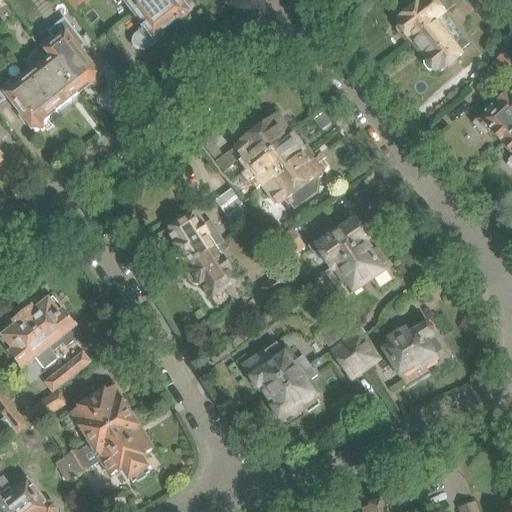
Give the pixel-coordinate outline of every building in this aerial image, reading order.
[(85,0),(67,0),(75,9),(86,1),(85,0)] [(113,0),(118,6),(124,1),(135,15),(153,0),(113,0)] [(189,12),(179,0),(153,0),(135,15),(146,29),(139,34),(137,36),(135,38),(134,41),(134,44),(135,47),(137,49),(140,51),(144,51),(147,49),(163,37),(160,33),(162,31),(164,33),(177,22),(178,23),(179,22),(184,23),(190,18),(189,12)] [(401,23),(396,26),(397,28),(396,29),(396,33),(400,38),(403,39),(405,38),(406,39),(411,36),(413,39),(436,21),(445,14),(434,0),(422,0),(398,19),(401,23)] [(436,21),(413,39),(428,58),(424,61),(423,64),(424,67),(427,71),(431,73),(433,72),(434,73),(438,70),(441,73),(463,55),(460,52),(469,44),(445,14),(436,21)] [(53,37),(41,47),(51,60),(78,95),(90,85),(95,86),(99,83),(100,78),(74,45),(81,39),(66,19),(49,32),(53,37)] [(497,63),(511,49),(511,46),(504,37),(487,52),(497,63)] [(109,38),(100,46),(113,62),(122,55),(109,38)] [(504,74),(511,66),(511,49),(497,63),(495,64),(504,74)] [(51,60),(29,77),(56,112),(78,95),(51,60)] [(11,79),(1,87),(34,129),(39,130),(43,128),(46,132),(62,119),(56,112),(29,77),(17,86),(11,79)] [(508,93),(474,125),(485,136),(489,132),(501,145),(511,134),(511,94),(510,96),(508,93)] [(293,136),(277,115),(273,114),(257,126),(259,129),(241,143),(242,144),(217,163),(225,173),(239,163),(246,172),(293,136)] [(511,134),(501,145),(511,156),(511,158),(509,162),(511,164),(511,134)] [(303,158),(307,154),(303,149),(302,144),(299,139),(294,137),(293,136),(246,172),(250,169),(257,179),(256,180),(263,189),(276,179),(277,180),(281,177),(278,174),(282,171),(284,175),(294,167),(292,164),(301,156),(303,158)] [(323,169),(312,160),(307,154),(303,158),(301,156),(292,164),(294,167),(284,175),(282,171),(278,174),(281,177),(277,180),(276,179),(263,189),(270,198),(272,196),(279,205),(286,200),(295,211),(311,198),(304,188),(310,183),(322,178),(322,175),(323,169)] [(249,215),(234,195),(215,209),(230,229),(249,215)] [(205,229),(195,212),(167,229),(177,244),(174,248),(173,250),(172,253),(172,255),(174,258),(176,260),(180,261),(185,261),(188,266),(214,250),(224,244),(212,225),(205,229)] [(274,244),(288,233),(280,221),(265,232),(274,244)] [(350,252),(365,242),(369,239),(357,221),(337,235),(334,230),(308,248),(318,262),(324,259),(331,270),(326,274),(327,275),(353,256),(350,252)] [(274,244),(286,262),(305,249),(292,230),(288,233),(274,244)] [(353,256),(327,275),(343,299),(346,299),(385,272),(381,267),(386,264),(376,250),(373,252),(365,242),(350,252),(353,256)] [(198,286),(203,285),(211,298),(238,281),(225,259),(221,261),(214,250),(188,266),(191,271),(190,274),(189,275),(189,277),(189,279),(190,282),(192,285),(195,286),(198,286)] [(298,275),(288,283),(281,273),(261,288),(269,300),(289,285),(297,295),(307,288),(298,275)] [(32,308),(23,315),(50,348),(64,336),(70,345),(82,336),(75,327),(76,326),(64,312),(54,298),(49,302),(35,313),(32,308)] [(4,337),(0,340),(11,354),(23,369),(35,359),(45,370),(58,360),(49,349),(50,348),(23,315),(15,322),(18,326),(4,337)] [(435,337),(434,337),(426,323),(408,333),(406,329),(388,339),(390,344),(383,348),(399,377),(423,364),(425,368),(438,361),(435,356),(444,351),(435,337)] [(339,335),(340,335),(334,324),(319,334),(326,345),(340,336),(339,335)] [(347,347),(362,337),(354,325),(340,335),(339,335),(340,336),(345,343),(344,343),(347,347)] [(379,362),(375,356),(362,337),(347,347),(365,372),(366,371),(379,362)] [(365,372),(347,347),(344,343),(332,351),(353,380),(365,372)] [(304,357),(296,362),(288,349),(282,353),(277,345),(264,354),(244,368),(265,398),(303,372),(311,367),(304,357)] [(66,368),(67,369),(74,378),(92,363),(84,353),(66,368)] [(74,378),(67,369),(66,368),(45,384),(53,394),(68,382),(74,378)] [(303,372),(265,398),(281,422),(304,406),(309,413),(319,406),(314,398),(319,395),(303,372)] [(67,406),(60,395),(71,386),(68,382),(53,394),(54,395),(20,415),(30,427),(34,424),(67,406)] [(90,442),(131,416),(114,388),(72,413),(90,442)] [(30,427),(20,415),(20,416),(3,394),(0,395),(0,411),(5,418),(1,422),(15,439),(30,427)] [(139,455),(151,448),(131,416),(90,442),(109,473),(122,466),(131,481),(148,470),(139,455)] [(90,469),(79,451),(66,459),(77,477),(90,469)] [(4,479),(0,481),(0,497),(11,511),(56,511),(57,510),(53,505),(46,504),(28,481),(13,492),(4,479)] [(0,511),(11,511),(0,497),(0,511)] [(365,511),(391,511),(389,503),(365,511)] [(478,511),(476,503),(460,508),(461,511),(478,511)]
